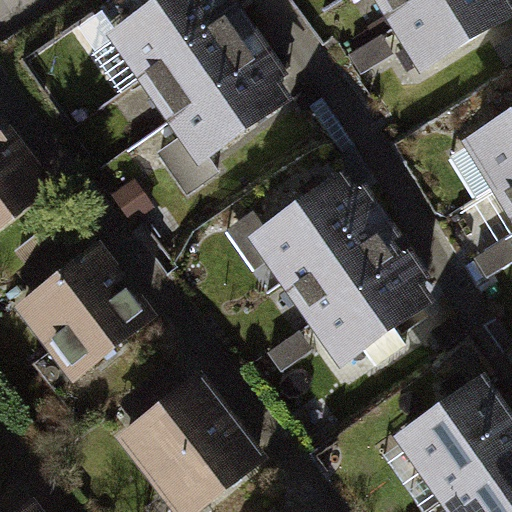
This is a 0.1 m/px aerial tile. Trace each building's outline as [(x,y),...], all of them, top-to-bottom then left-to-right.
[(174,0),(114,43),(211,180),(304,114),(223,0),(174,0)] [(511,4),(509,0),(380,0),(432,84),(511,35),(511,4)] [(381,40),(353,58),(368,81),(396,62),(381,40)] [(511,119),(468,147),(511,214),(511,119)] [(0,253),(61,206),(0,127),(0,253)] [(162,139),(130,157),(140,176),(173,159),(162,139)] [(246,248),(350,388),(448,315),(345,175),(246,248)] [(511,246),(482,263),(496,289),(511,279),(511,246)] [(18,314),(78,392),(162,327),(101,249),(82,264),(71,250),(19,291),(30,305),(18,314)] [(303,339),(274,358),(291,383),(320,364),(303,339)] [(123,444),(177,511),(216,511),(274,467),(204,379),(187,393),(173,375),(123,414),(137,432),(123,444)] [(398,445),(446,511),(511,511),(511,416),(486,381),(398,445)] [(17,511),(41,511),(32,500),(17,511)]
